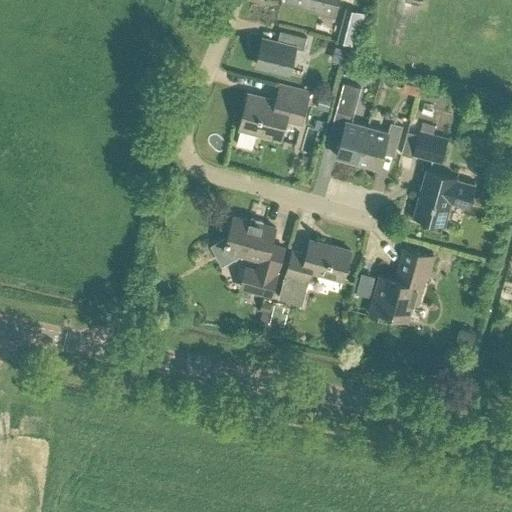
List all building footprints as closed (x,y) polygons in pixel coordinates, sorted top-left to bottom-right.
[(287,0),(335,12),(338,0),(287,0)] [(343,24),(339,39),(348,41),(357,43),(361,28),(343,24)] [(305,47),(308,35),(282,28),(278,40),(263,36),(257,61),(291,70),(297,45),(305,47)] [(347,49),(336,45),(332,58),(343,62),(347,49)] [(337,153),(358,159),(368,123),(354,119),(363,86),(344,81),(330,136),(341,139),(337,153)] [(302,122),(310,90),(280,82),(276,97),(249,90),(240,127),(282,138),(287,118),(302,122)] [(368,123),(358,159),(380,165),(383,151),(395,154),(403,123),(391,119),(389,129),(368,123)] [(433,132),(434,124),(421,121),(419,128),(433,132)] [(442,162),(449,137),(419,129),(413,154),(442,162)] [(468,204),(474,181),(457,177),(457,176),(426,167),(414,214),(445,222),(451,199),(468,204)] [(251,218),(234,213),(228,235),(214,243),(223,260),(240,251),(262,257),(259,267),(246,264),(240,287),(272,296),(278,273),(286,245),(272,241),(276,225),(261,221),(262,218),(252,215),(251,218)] [(343,278),(351,248),(310,237),(306,252),(293,249),(280,296),(302,302),(311,269),(343,278)] [(429,275),(435,254),(406,246),(397,276),(381,272),(370,311),(391,317),(393,311),(409,316),(414,299),(420,300),(427,274),(429,275)] [(260,309),(270,313),(273,302),(263,298),(260,309)] [(275,303),(270,321),(284,325),(287,312),(282,310),(284,305),(275,303)]
